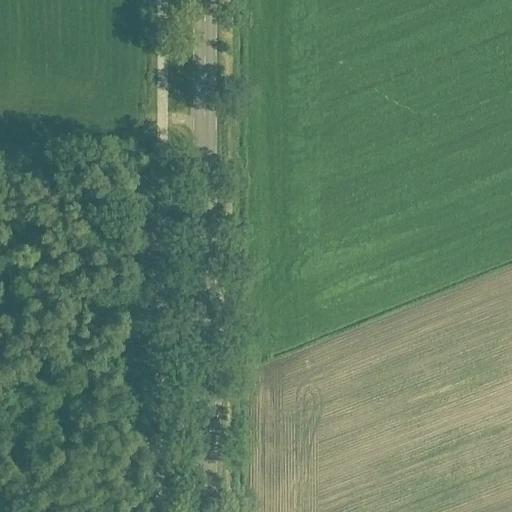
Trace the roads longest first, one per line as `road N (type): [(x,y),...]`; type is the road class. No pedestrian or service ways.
road 1 (secondary): [(204,511),(206,0)]
road 2 (track): [(205,320),(130,328),(75,366),(0,380)]
